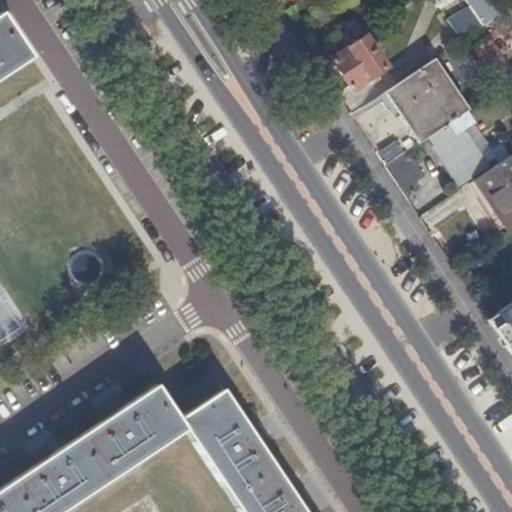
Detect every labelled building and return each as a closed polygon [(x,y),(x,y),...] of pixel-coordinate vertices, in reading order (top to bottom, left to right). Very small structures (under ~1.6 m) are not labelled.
[(451,0),(432,0),(439,9),(451,0)] [(481,25),(468,5),(446,20),(459,39),(481,25)] [(317,42),(326,55),(360,33),(351,20),(317,42)] [(0,78),(25,63),(0,25),(0,78)] [(480,28),(467,36),(495,79),(509,71),(480,28)] [(364,37),(330,59),(351,90),(384,68),(364,37)] [(432,60),(376,97),(385,110),(392,106),(416,143),(429,135),(463,113),(466,110),(432,60)] [(463,113),(429,135),(435,145),(433,147),(458,184),(485,166),(463,130),(471,124),(463,113)] [(383,166),(404,198),(417,189),(408,174),(417,167),(406,151),(383,166)] [(511,157),(510,155),(473,179),(507,231),(511,228),(511,157)] [(511,302),(486,320),(511,359),(511,302)] [(299,511),(295,504),(291,499),(254,444),(250,439),(246,433),(210,379),(181,398),(191,413),(177,423),(184,433),(236,511),(299,511)] [(74,442),(103,487),(184,433),(177,423),(154,389),(115,415),(109,419),(103,423),(74,442)] [(100,418),(103,423),(109,419),(115,415),(111,410),(100,418)] [(252,430),(246,433),(250,439),(254,444),(259,441),(252,430)] [(0,511),(64,511),(103,487),(74,442),(47,460),(42,464),(36,468),(0,491),(0,511)] [(33,462),(36,468),(42,464),(47,460),(43,455),(33,462)] [(296,496),(291,499),(295,504),(299,511),(303,507),(296,496)]
